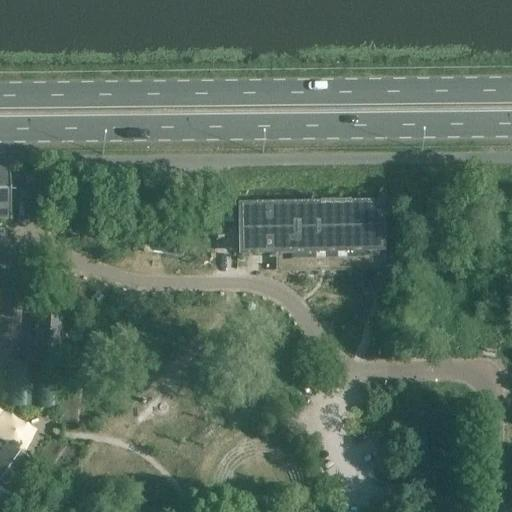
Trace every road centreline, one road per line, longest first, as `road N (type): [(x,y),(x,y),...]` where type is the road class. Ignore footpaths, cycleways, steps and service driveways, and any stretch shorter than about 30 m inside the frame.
road 1 (primary): [(511,90),(0,96)]
road 2 (primary): [(0,128),(511,123)]
